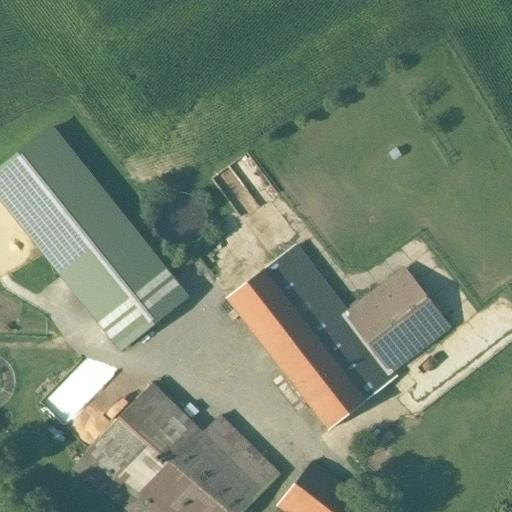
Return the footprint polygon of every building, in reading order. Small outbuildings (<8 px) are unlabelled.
[(51,128),(0,168),(0,197),(26,230),(121,349),(186,297),(51,128)] [(184,193),(179,193),(175,193),(171,194),(168,195),(165,197),(161,200),(158,204),(156,207),(154,210),(153,213),(153,216),(152,220),(153,226),(154,229),(156,232),(157,235),(160,239),(164,242),(167,244),(173,246),(179,247),(185,247),(188,246),(192,244),(196,242),(198,239),(200,237),(203,234),(204,231),(205,229),(206,226),(206,224),(207,220),(206,216),(206,212),(204,208),(202,205),(199,201),(198,199),(196,198),(193,196),(189,194),(184,193)] [(346,313),(294,245),(267,266),(369,397),(396,377),(391,370),(346,313)] [(369,397),(267,266),(227,297),(329,428),(369,397)] [(404,268),(346,313),(391,370),(449,325),(404,268)] [(67,377),(46,401),(69,421),(90,397),(67,377)] [(202,432),(152,383),(87,449),(100,463),(165,511),(241,511),(263,491),(246,475),(263,457),(219,414),(202,432)] [(165,511),(100,463),(87,449),(70,466),(128,511),(165,511)] [(280,473),(263,457),(246,475),(263,491),(280,473)] [(356,511),(365,502),(311,461),(278,504),(288,511),(356,511)]
